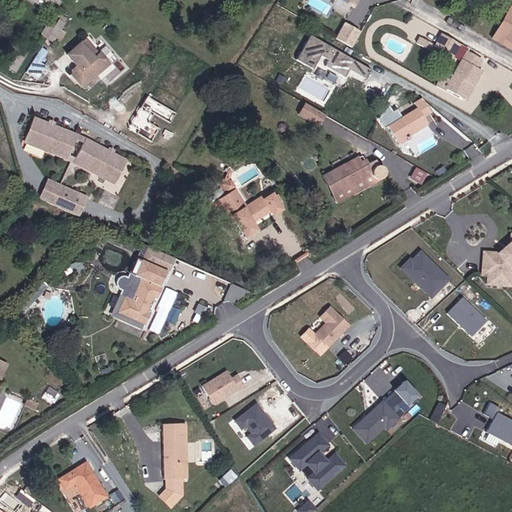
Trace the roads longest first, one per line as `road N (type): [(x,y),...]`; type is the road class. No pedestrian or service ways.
road 1 (unclassified): [(511,154),(0,472)]
road 2 (unknown): [(248,314),(277,363),(314,387),(352,376),(382,352),(393,328)]
road 3 (unknown): [(393,328),(447,366),(473,370),(511,359)]
